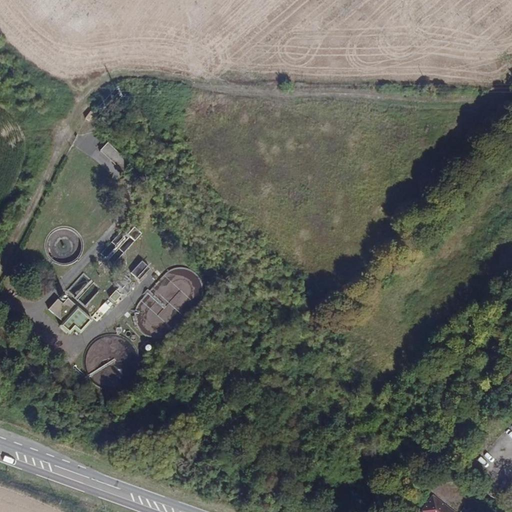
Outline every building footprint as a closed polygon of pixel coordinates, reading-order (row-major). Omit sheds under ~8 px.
[(87,112),(95,116),(98,109),(93,106),(91,110),(89,109),(87,112)] [(100,150),(125,172),(132,164),(108,142),(100,150)] [(123,229),(101,253),(114,264),(135,240),(123,229)] [(142,261),(132,273),(140,280),(150,268),(142,261)] [(116,290),(109,297),(115,301),(121,294),(124,295),(127,294),(129,292),(130,288),(135,289),(138,286),(138,284),(136,280),(132,280),(131,279),(130,276),(124,271),(112,284),(117,288),(117,290),(116,290)] [(84,273),(68,290),(86,307),(102,289),(84,273)] [(58,299),(49,309),(63,321),(60,324),(70,333),(75,328),(80,333),(92,320),(67,297),(62,303),(58,299)] [(92,316),(98,321),(110,307),(105,303),(92,316)] [(147,341),(141,348),(148,355),(155,348),(147,341)] [(467,511),(463,509),(460,511),(454,511),(434,496),(422,511),(467,511)]
